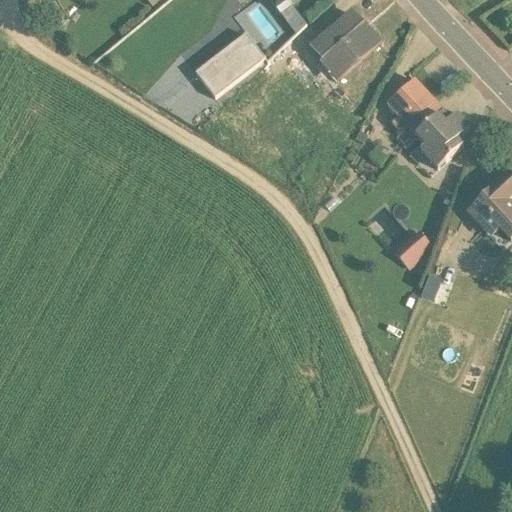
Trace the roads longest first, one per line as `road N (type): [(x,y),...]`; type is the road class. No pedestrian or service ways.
road 1 (track): [(433,511),(310,244),(246,179),(11,37),(0,3)]
road 2 (residential): [(416,0),(511,101)]
